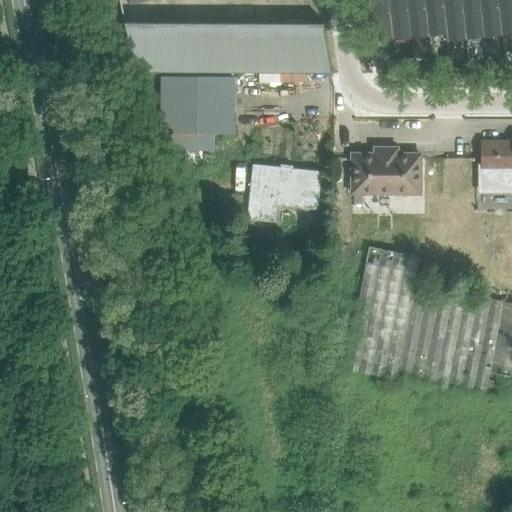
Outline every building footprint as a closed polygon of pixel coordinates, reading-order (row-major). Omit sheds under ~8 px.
[(375,40),(392,38),(387,0),(369,0),(374,40),(375,40)] [(406,0),(387,0),(392,38),(411,36),(406,0)] [(406,0),(411,36),(429,34),(425,0),(406,0)] [(425,0),(429,34),(446,32),(447,39),(448,39),(447,31),(443,0),(425,0)] [(443,0),(447,31),(448,39),(466,37),(461,0),(443,0)] [(479,0),(461,0),(466,37),(483,35),(479,0)] [(479,0),(483,35),(501,33),(497,0),(479,0)] [(511,0),(497,0),(501,33),(511,32),(511,0)] [(396,69),(415,67),(414,58),(395,60),(396,69)] [(234,76),(161,75),(160,133),(234,133),(234,76)] [(511,141),(482,141),(482,188),(511,188),(511,141)] [(375,148),(375,149),(375,153),(352,153),(352,193),(420,193),(420,154),(397,154),(397,148),(375,148)] [(282,166),(253,163),(247,218),(274,221),(276,204),(317,209),(321,171),(291,168),(291,172),(281,171),(282,166)] [(511,302),(503,301),(447,290),(415,284),(420,256),(369,246),(346,369),(485,395),(490,372),(511,376),(511,302)]
